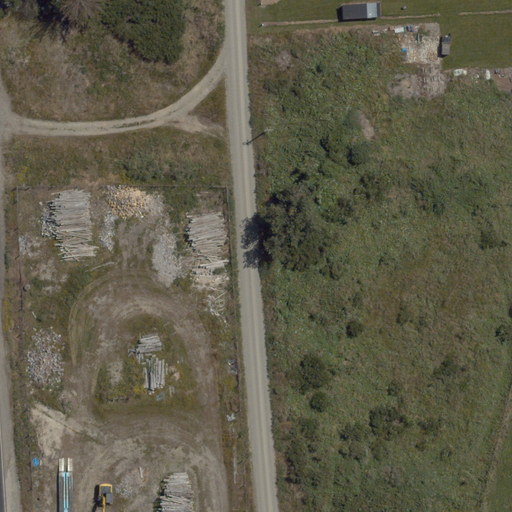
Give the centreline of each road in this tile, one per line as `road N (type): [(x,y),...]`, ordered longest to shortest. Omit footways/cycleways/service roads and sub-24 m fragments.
road 1 (residential): [(234,0),(269,511)]
road 2 (track): [(0,123),(87,129),(150,121),(205,88),(237,40)]
